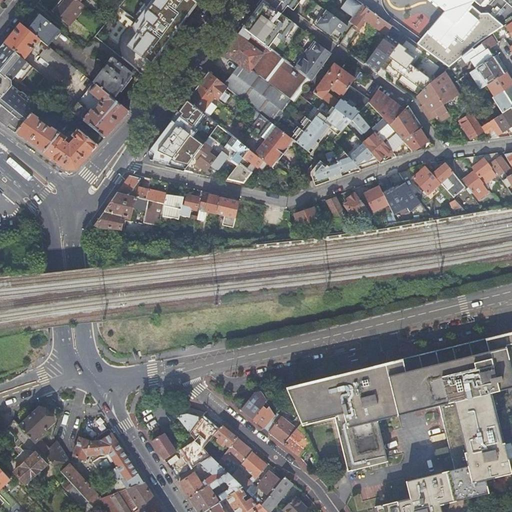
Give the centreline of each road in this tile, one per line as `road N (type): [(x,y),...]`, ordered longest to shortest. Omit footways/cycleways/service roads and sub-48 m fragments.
road 1 (residential): [(443,153),(286,203),(123,163)]
road 2 (secondary): [(178,367),(502,297)]
road 3 (residential): [(443,153),(410,102),(272,0)]
road 4 (residential): [(178,367),(333,511)]
road 5 (secondary): [(88,376),(70,211)]
road 6 (secondary): [(52,219),(69,351),(88,376)]
road 7 (secondary): [(88,376),(178,511)]
road 8 (secondary): [(137,127),(235,0)]
